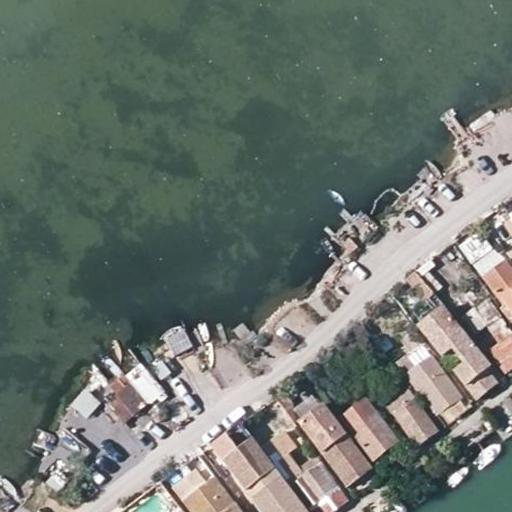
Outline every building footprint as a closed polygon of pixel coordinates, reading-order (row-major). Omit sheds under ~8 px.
[(511,263),(510,261),(486,278),(503,300),(500,302),(511,316),(511,263)] [(436,298),(416,278),(409,285),(429,305),(436,298)] [(511,366),(511,330),(505,321),(505,318),(491,298),(464,318),(475,332),(483,350),(491,354),(505,372),(511,366)] [(488,368),(444,306),(419,324),(441,355),(443,354),(452,347),(463,364),(453,371),(474,400),(495,385),(484,371),(488,368)] [(440,415),(463,397),(443,372),(432,357),(417,367),(408,355),(394,364),(404,377),(407,375),(420,391),(421,391),(440,415)] [(391,383),(398,378),(385,361),(378,367),(391,383)] [(147,371),(142,364),(128,377),(132,382),(147,371)] [(132,382),(140,392),(155,381),(147,371),(132,382)] [(140,392),(149,403),(163,392),(155,381),(140,392)] [(399,393),(387,404),(411,437),(418,448),(440,432),(401,382),(394,387),(399,393)] [(85,389),(69,404),(86,421),(101,406),(85,389)] [(375,461),(400,443),(368,401),(343,418),(375,461)] [(324,407),(301,423),(348,486),(357,478),(371,468),(324,407)] [(91,450),(100,439),(75,419),(66,431),(91,450)] [(292,447),(284,434),(266,447),(274,460),(292,447)] [(255,442),(227,463),(247,492),(277,471),(255,442)] [(336,483),(323,465),(295,486),(312,509),(322,502),(329,511),(333,511),(349,501),(336,483)] [(209,482),(199,468),(174,486),(184,500),(209,482)] [(209,482),(184,500),(192,511),(247,511),(220,475),(209,482)] [(263,511),(307,511),(284,481),(256,502),(263,511)]
